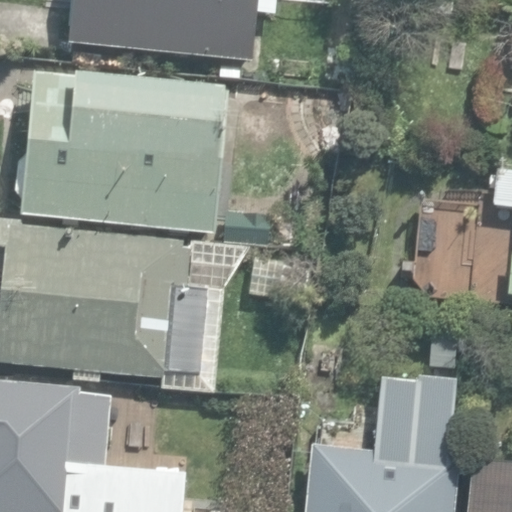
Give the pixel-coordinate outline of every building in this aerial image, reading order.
[(255,63),(255,64),(261,0),(75,0),(71,46),(255,63)] [(24,219),(217,236),(229,94),(36,77),(24,219)] [(511,176),(498,176),(495,209),(511,210),(511,275),(510,298),(511,298),(511,176)] [(227,245),(271,248),(274,217),(230,213),(227,245)] [(0,323),(0,364),(164,380),(165,373),(200,376),(208,290),(177,287),(181,244),(9,228),(0,323)] [(255,258),(251,296),(310,302),(315,264),(255,258)] [(309,363),(350,369),(357,314),(315,309),(309,363)] [(456,511),(462,464),(451,463),(459,386),(413,382),(412,387),(377,383),(369,456),(313,450),(306,511),(456,511)] [(0,511),(177,511),(180,480),(103,472),(110,398),(0,387),(0,511)] [(468,511),(511,511),(511,466),(474,462),(468,511)]
